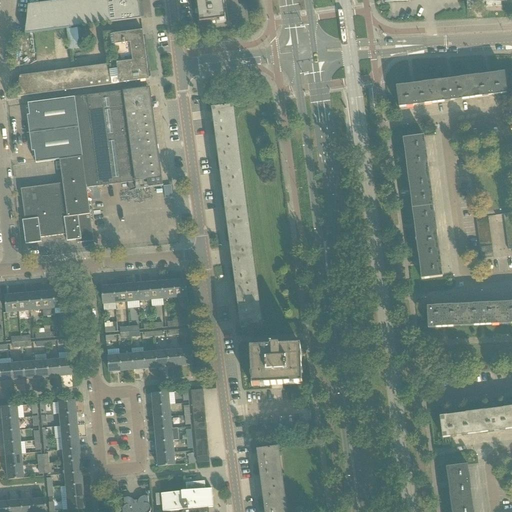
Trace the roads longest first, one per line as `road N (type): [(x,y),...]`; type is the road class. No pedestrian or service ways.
road 1 (residential): [(511,276),(473,280),(463,272),(445,139),(451,125),(511,118)]
road 2 (tertiary): [(238,511),(203,254)]
road 3 (secondary): [(325,255),(357,511)]
road 4 (secondary): [(295,52),(325,255)]
road 5 (secondary): [(325,255),(329,169),(315,59)]
road 6 (tertiary): [(203,254),(180,67)]
road 7 (unclassified): [(12,269),(0,105)]
road 8 (residential): [(94,394),(84,263)]
